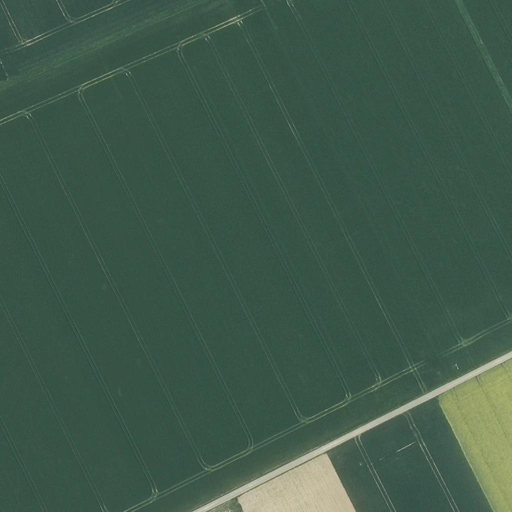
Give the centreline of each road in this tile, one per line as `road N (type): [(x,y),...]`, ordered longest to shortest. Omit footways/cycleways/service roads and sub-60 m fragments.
road 1 (track): [(201,511),(511,355)]
road 2 (track): [(203,0),(0,97)]
road 3 (track): [(451,0),(511,125)]
